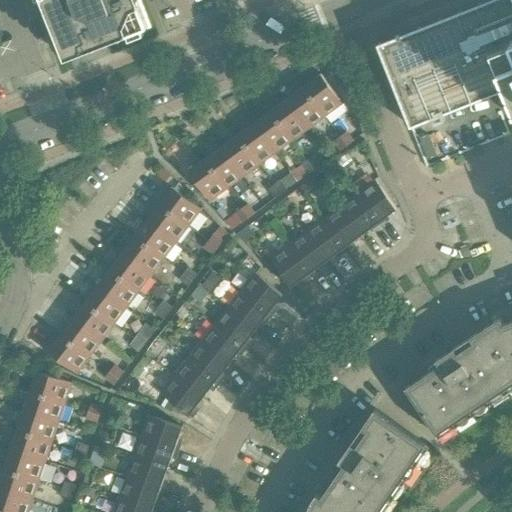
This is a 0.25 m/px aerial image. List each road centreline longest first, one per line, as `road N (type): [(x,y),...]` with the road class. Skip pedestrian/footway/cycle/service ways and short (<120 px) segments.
road 1 (residential): [(269,511),(345,392),(507,268),(475,176)]
road 2 (residential): [(198,511),(230,440),(263,392),(351,296),(423,247),(408,196)]
road 3 (tertiary): [(339,6),(0,140)]
road 4 (unclassified): [(339,6),(408,196)]
road 5 (unclassified): [(22,307),(20,255),(0,177)]
